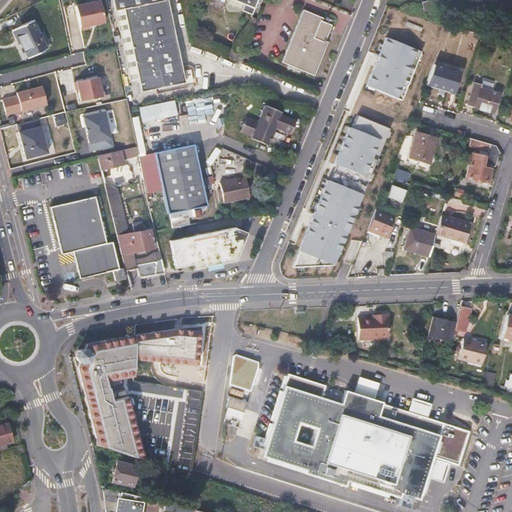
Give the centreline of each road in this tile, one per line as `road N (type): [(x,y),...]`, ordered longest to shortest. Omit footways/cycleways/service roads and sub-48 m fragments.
road 1 (residential): [(369,4),(258,294)]
road 2 (secondary): [(477,285),(258,294)]
road 3 (secondary): [(258,294),(103,312)]
road 4 (residential): [(477,285),(511,149)]
